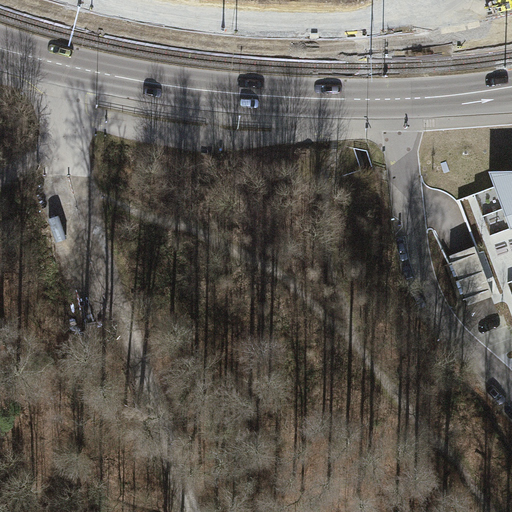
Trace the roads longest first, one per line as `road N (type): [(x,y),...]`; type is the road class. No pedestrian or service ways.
road 1 (secondary): [(0,48),(194,88),(400,99)]
road 2 (residential): [(511,388),(445,323),(431,298),(410,212),(400,99)]
road 3 (track): [(104,282),(189,511)]
